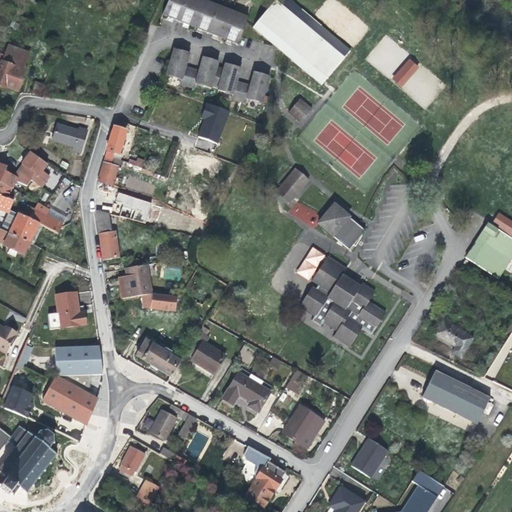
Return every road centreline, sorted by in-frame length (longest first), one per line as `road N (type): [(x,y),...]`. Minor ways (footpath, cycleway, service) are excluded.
road 1 (residential): [(316,475),(473,221)]
road 2 (residential): [(107,356),(86,195),(105,117)]
road 3 (residential): [(105,117),(157,44),(175,41),(255,61)]
road 4 (residential): [(316,475),(157,387)]
road 5 (residential): [(105,117),(29,103),(0,135)]
